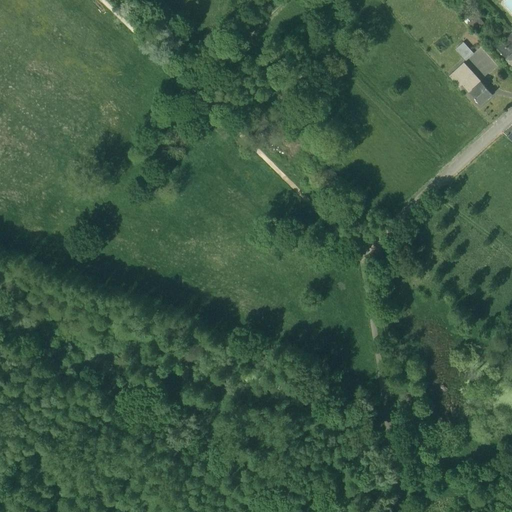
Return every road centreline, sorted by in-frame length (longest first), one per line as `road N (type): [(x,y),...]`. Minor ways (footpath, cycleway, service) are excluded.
road 1 (track): [(101,0),(367,260)]
road 2 (residential): [(367,260),(402,511)]
road 3 (residential): [(367,260),(511,119)]
road 4 (track): [(193,90),(282,0)]
